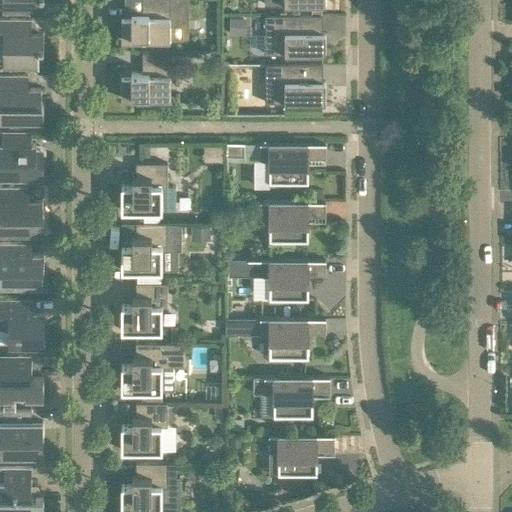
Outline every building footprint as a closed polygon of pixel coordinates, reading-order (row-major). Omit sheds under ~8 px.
[(188,0),(142,0),(142,14),(131,14),(131,17),(122,17),(122,40),(170,40),(170,17),(188,17),(188,0)] [(265,54),(325,54),(325,32),(323,32),(322,15),(265,15),(265,54)] [(0,17),(0,38),(3,39),(3,64),(39,64),(39,48),(43,48),(43,31),(31,31),(31,18),(0,17)] [(137,99),(137,103),(136,103),(136,105),(159,105),(159,99),(170,99),(170,52),(142,52),(142,72),(131,72),(131,75),(122,75),(122,99),(137,99)] [(325,81),(323,81),(322,63),(265,64),(265,102),(325,103),(325,81)] [(0,73),(0,119),(44,120),(43,101),(41,101),(41,88),(28,88),(28,74),(0,73)] [(0,170),(9,170),(9,176),(43,176),(43,149),(40,146),(36,146),(36,143),(32,143),(31,130),(0,129),(0,170)] [(243,143),(226,143),(227,155),(244,155),(243,143)] [(308,158),(325,158),(325,143),(260,143),(260,144),(260,160),(269,160),(269,182),(308,182),(308,158)] [(162,209),(176,209),(176,186),(167,186),(167,163),(136,163),(136,176),(132,176),(132,177),(135,177),(135,185),(121,185),(121,210),(162,210),(162,209)] [(23,200),(23,186),(0,185),(0,231),(44,232),(44,210),(42,210),(42,200),(23,200)] [(308,240),(308,216),(325,216),(325,201),(260,201),(260,202),(261,202),(260,218),(269,218),(269,240),(308,240)] [(181,223),(167,223),(136,222),(136,236),(132,236),(132,237),(135,237),(135,245),(121,245),(121,270),(162,270),(162,246),(181,246),(181,223)] [(0,241),(0,287),(42,288),(42,267),(41,267),(41,253),(26,253),(26,243),(31,243),(31,242),(0,241)] [(248,260),(248,276),(269,276),(269,298),(308,298),(308,274),(325,274),(325,259),(248,259),(248,260)] [(162,330),(162,306),(167,306),(167,283),(136,282),(136,296),(132,296),(132,297),(135,297),(135,305),(121,305),(121,330),(162,330)] [(31,312),(31,298),(0,297),(0,325),(9,326),(9,344),(43,344),(43,312),(31,312)] [(240,335),(240,317),(227,317),(227,337),(240,337),(240,335)] [(260,317),(260,319),(260,335),(269,334),(269,357),(308,357),(308,333),(325,333),(325,317),(260,317)] [(162,366),(167,366),(184,366),(184,342),(136,342),(136,356),(132,356),(132,357),(135,357),(135,365),(121,365),(121,390),(162,390),(162,366)] [(21,395),(21,400),(43,400),(43,377),(29,377),(29,370),(31,370),(31,354),(0,353),(0,399),(10,400),(10,395),(21,395)] [(253,393),(265,393),(274,393),(274,415),(312,415),(312,391),(330,391),(330,376),(253,376),(253,393)] [(162,450),(162,426),(167,426),(167,403),(136,403),(136,416),(132,416),(132,417),(135,417),(135,425),(121,425),(121,450),(162,450)] [(0,409),(0,455),(43,456),(43,421),(42,421),(42,425),(32,425),(32,410),(0,409)] [(269,435),(269,451),(278,451),(278,474),(317,473),(317,449),(334,449),(334,434),(269,434),(269,435)] [(179,511),(179,476),(177,476),(176,463),(136,462),(136,476),(132,476),(132,477),(135,477),(135,485),(121,485),(121,510),(159,510),(158,511),(179,511)] [(0,510),(12,511),(11,511),(43,511),(43,494),(31,494),(31,466),(0,465),(0,510)]
